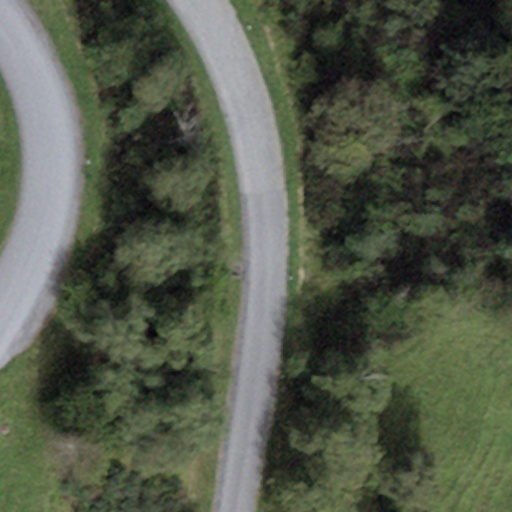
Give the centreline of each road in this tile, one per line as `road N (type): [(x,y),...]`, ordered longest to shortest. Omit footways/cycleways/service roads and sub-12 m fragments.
road 1 (unclassified): [(193,0),(235,80),(258,170),(262,255),(236,511)]
road 2 (unclassified): [(0,313),(24,269),(50,164),(35,86),(0,23)]
